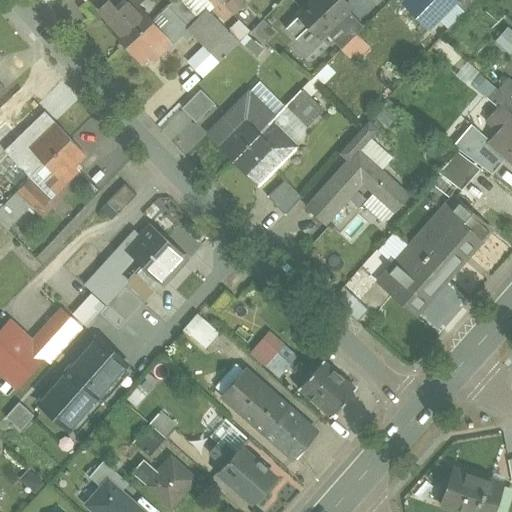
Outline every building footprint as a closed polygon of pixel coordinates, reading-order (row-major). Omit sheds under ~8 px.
[(149,0),(133,0),(130,3),(129,3),(119,12),(109,1),(100,10),(111,21),(107,24),(128,46),(154,21),(147,13),(155,5),(149,0)] [(175,0),(154,21),(128,46),(143,63),(149,58),(154,62),(190,29),(207,47),(227,28),(208,9),(202,15),(188,0),(175,0)] [(351,6),(344,0),(315,0),(286,28),(297,39),(310,26),(320,36),(325,31),(343,49),(365,26),(348,9),(351,6)] [(406,0),(404,3),(429,27),(455,2),(456,1),(454,0),(406,0)] [(454,0),(456,1),(455,2),(465,11),(473,0),(454,0)] [(260,41),(269,31),(258,21),(249,31),(260,41)] [(511,29),(509,27),(497,40),(511,52),(511,29)] [(230,31),(211,50),(222,61),(241,42),(230,31)] [(511,78),(510,77),(499,88),(511,99),(511,78)] [(0,80),(0,97),(8,90),(0,80)] [(261,81),(209,134),(234,159),(271,122),(276,117),(275,117),(286,106),(261,81)] [(511,99),(499,88),(495,85),(486,95),(499,107),(511,117),(511,115),(511,99)] [(202,89),(184,108),(198,122),(216,103),(202,89)] [(324,111),(302,89),(286,106),(275,117),(276,117),(271,122),(272,123),(286,108),(307,129),(324,111)] [(511,115),(511,117),(499,107),(487,120),(499,131),(501,129),(503,132),(494,143),(493,143),(508,156),(511,160),(511,115)] [(369,121),(341,153),(349,161),(359,150),(359,151),(378,129),(369,121)] [(56,122),(45,132),(40,128),(16,151),(28,164),(37,154),(46,163),(72,138),(56,122)] [(271,122),(234,159),(258,184),(295,146),(272,123),(271,122)] [(494,143),(472,123),(454,144),(482,165),(483,165),(493,173),(508,156),(493,143),(494,143)] [(72,138),(46,163),(55,173),(46,182),(57,194),(81,171),(76,166),(88,155),(72,138)] [(349,161),(308,207),(326,223),(363,181),(396,210),(409,196),(359,151),(359,150),(349,161)] [(480,166),(459,150),(449,161),(447,160),(445,162),(447,164),(440,172),(463,189),(482,168),(480,166),(483,165),(482,165),(480,166)] [(31,179),(9,157),(0,166),(0,171),(19,190),(31,179)] [(53,200),(31,179),(19,190),(40,212),(53,200)] [(303,197),(286,179),(269,196),(287,215),(303,197)] [(126,183),(108,202),(120,213),(138,194),(126,183)] [(19,190),(0,209),(0,220),(16,236),(40,212),(19,190)] [(492,228),(456,196),(412,246),(448,277),(492,228)] [(151,224),(140,235),(136,231),(113,256),(126,268),(135,258),(144,266),(168,239),(151,224)] [(144,266),(137,273),(150,285),(157,278),(165,286),(179,271),(175,267),(185,255),(168,239),(144,266)] [(448,277),(412,246),(380,282),(416,314),(448,277)] [(130,281),(109,261),(87,284),(109,305),(126,286),(130,281)] [(150,285),(137,273),(130,281),(126,286),(144,302),(155,289),(150,285)] [(109,305),(99,315),(118,331),(144,302),(126,286),(109,305)] [(217,317),(228,294),(217,288),(206,311),(217,317)] [(63,310),(33,343),(47,355),(46,356),(51,361),(82,328),(63,310)] [(201,349),(215,332),(190,313),(177,330),(201,349)] [(33,343),(10,322),(0,333),(0,369),(18,386),(46,356),(47,355),(33,343)] [(261,366),(280,343),(264,330),(245,353),(261,366)] [(126,376),(97,350),(43,410),(72,436),(126,376)] [(356,388),(324,360),(300,387),(332,416),(356,388)] [(289,406),(246,369),(222,395),(266,433),(289,406)] [(318,432),(289,406),(266,433),(295,458),(318,432)] [(20,408),(9,421),(22,432),(33,419),(20,408)] [(176,428),(160,413),(150,424),(167,438),(176,428)] [(167,438),(150,424),(135,440),(152,455),(167,438)] [(236,453),(221,440),(210,452),(225,465),(236,453)] [(257,461),(241,447),(236,453),(225,465),(220,471),(256,503),(258,500),(260,502),(261,502),(262,501),(267,496),(268,494),(267,492),(266,491),(277,479),(267,470),(267,466),(262,461),(257,461)] [(158,472),(148,484),(172,506),(196,479),(172,457),(158,472)] [(144,459),(133,471),(148,484),(158,472),(144,459)] [(495,511),(505,485),(454,468),(442,504),(467,511),(495,511)]
